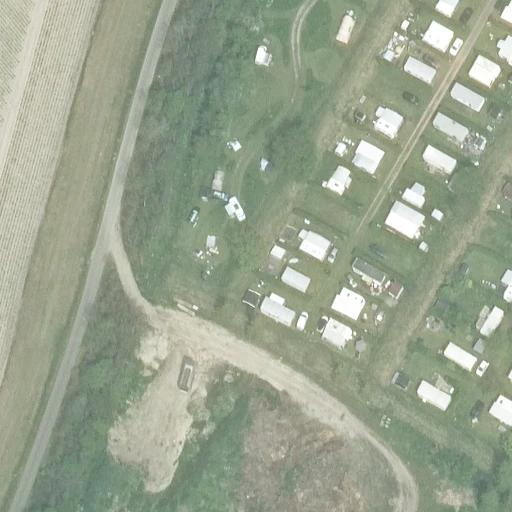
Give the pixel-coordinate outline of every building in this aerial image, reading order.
[(381,48),(376,56),(388,63),(393,55),(381,48)] [(358,115),(354,121),(360,126),(365,119),(358,115)] [(511,188),(508,186),(501,197),(511,203),(511,202),(511,188)] [(274,249),(270,257),(280,263),(285,254),(274,249)] [(394,285),(388,294),(396,299),(402,290),(394,285)] [(248,293),(242,304),(253,310),(259,298),(248,293)] [(441,299),(434,311),(447,318),(453,306),(441,299)] [(394,376),(390,384),(405,392),(410,384),(394,376)]
